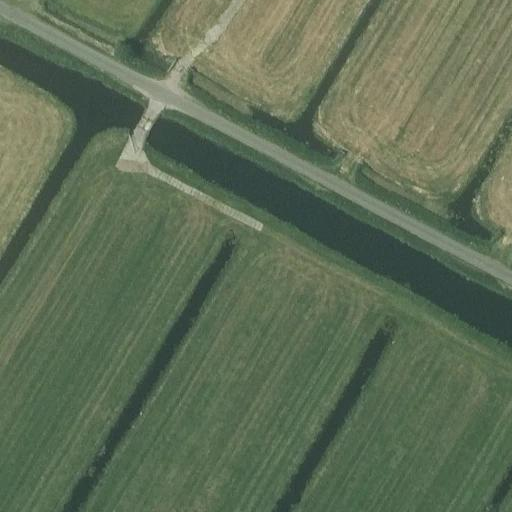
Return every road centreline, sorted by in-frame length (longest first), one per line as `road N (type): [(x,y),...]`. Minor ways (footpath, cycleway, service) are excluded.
road 1 (unclassified): [(511,279),(0,9)]
road 2 (track): [(0,368),(164,96),(237,0)]
road 3 (track): [(127,159),(511,366)]
